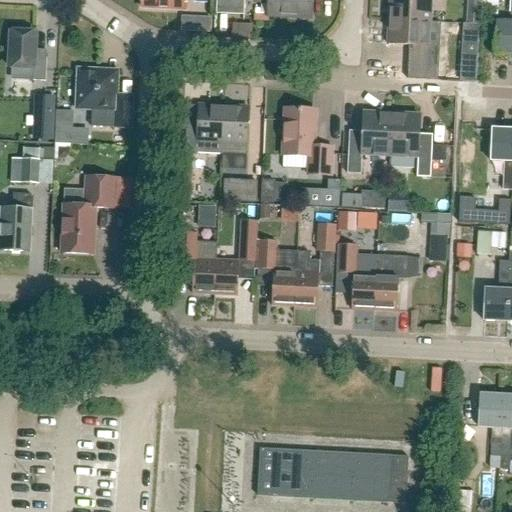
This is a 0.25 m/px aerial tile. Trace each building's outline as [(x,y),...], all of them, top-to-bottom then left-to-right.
[(142,0),(142,8),(185,11),(186,0),(142,0)] [(310,19),(311,0),(254,0),(255,3),(269,4),(268,17),(310,19)] [(390,0),(389,21),(430,23),(430,0),(390,0)] [(479,0),(479,16),(496,17),(496,0),(479,0)] [(511,55),(511,1),(511,2),(510,23),(497,23),(495,54),(511,55)] [(194,33),(195,19),(182,19),(181,32),(194,33)] [(389,21),(388,45),(409,46),(407,80),(438,82),(441,24),(430,23),(389,21)] [(233,25),(232,40),(253,41),(254,26),(233,25)] [(11,33),(9,69),(12,69),(11,78),(14,81),(33,82),(45,82),(47,58),(35,58),(36,34),(11,33)] [(463,57),(461,82),(476,83),(477,57),(463,57)] [(117,95),(118,72),(78,70),(76,110),(92,111),(91,128),(131,129),(133,96),(117,95)] [(36,114),(52,115),(53,98),(37,97),(36,114)] [(222,155),(222,143),(224,107),(199,106),(198,132),(186,131),(185,156),(197,157),(197,154),(222,155)] [(224,107),(222,143),(222,155),(247,157),(249,109),(224,107)] [(330,177),(331,149),(313,148),(315,112),(285,110),(283,157),(309,158),(308,176),(330,177)] [(71,131),(72,114),(56,113),(54,145),(87,146),(87,132),(71,131)] [(390,157),(392,115),(363,114),(362,143),(349,143),(347,175),(361,175),(362,156),(390,157)] [(392,115),(390,157),(418,158),(417,178),(430,179),(431,162),(432,147),(419,146),(420,116),(392,115)] [(51,130),(35,129),(35,140),(51,140),(51,130)] [(511,184),(511,131),(492,130),(490,162),(504,163),(503,184),(511,184)] [(446,147),(432,147),(431,162),(446,162),(446,147)] [(23,149),(22,160),(39,161),(39,150),(23,149)] [(53,150),(43,149),(42,159),(53,160),(53,150)] [(70,149),(58,149),(58,161),(65,161),(70,156),(70,149)] [(38,185),(39,161),(22,160),(20,160),(19,184),(38,185)] [(114,210),(115,180),(86,178),(85,194),(85,207),(63,206),(61,254),(93,256),(95,209),(114,210)] [(190,194),(191,181),(180,181),(179,194),(190,194)] [(272,205),(273,181),(261,181),(260,204),(272,205)] [(225,182),(224,202),(256,203),(256,183),(225,182)] [(390,190),(389,211),(402,212),(404,191),(390,190)] [(31,211),(32,196),(16,195),(15,210),(1,209),(0,239),(0,251),(30,253),(32,211),(31,211)] [(340,196),(320,195),(319,209),(339,210),(340,196)] [(341,209),(361,210),(362,196),(342,195),(341,209)] [(459,223),(475,224),(476,212),(476,200),(460,199),(459,223)] [(498,214),(497,226),(509,226),(511,202),(499,201),(498,214)] [(261,207),(260,218),(269,219),(269,208),(261,207)] [(216,209),(203,208),(202,229),(215,230),(216,209)] [(285,221),(301,222),(302,210),(286,209),(285,221)] [(340,214),(339,227),(355,227),(355,215),(340,214)] [(445,262),(446,225),(450,225),(450,217),(420,216),(420,224),(430,224),(429,262),(445,262)] [(256,223),(239,222),(238,247),(255,248),(256,223)] [(296,273),(294,308),(317,309),(318,288),(332,288),(334,253),(335,226),(317,225),(315,252),(320,252),(319,262),(309,262),(310,254),(297,253),(296,273)] [(504,250),(505,234),(477,233),(476,255),(490,256),(490,249),(504,250)] [(215,296),(216,261),(217,244),(196,243),(196,235),(179,234),(177,261),(194,261),(192,295),(215,296)] [(296,273),(297,253),(276,252),(276,243),(259,242),(258,270),(274,271),(272,307),(294,308),(296,273)] [(374,312),(377,257),(356,256),(356,247),(339,246),(338,274),(354,275),(352,311),(374,312)] [(377,257),(374,312),(397,313),(398,279),(405,280),(406,259),(377,257)] [(216,261),(215,296),(237,297),(239,262),(216,261)] [(485,290),(484,322),(507,323),(510,262),(500,262),(500,270),(499,291),(485,290)] [(493,428),(491,458),(500,459),(504,396),(481,395),(479,427),(493,428)] [(511,428),(511,396),(504,396),(500,459),(510,459),(510,451),(511,428)] [(406,505),(408,458),(260,450),(258,496),(406,505)]
